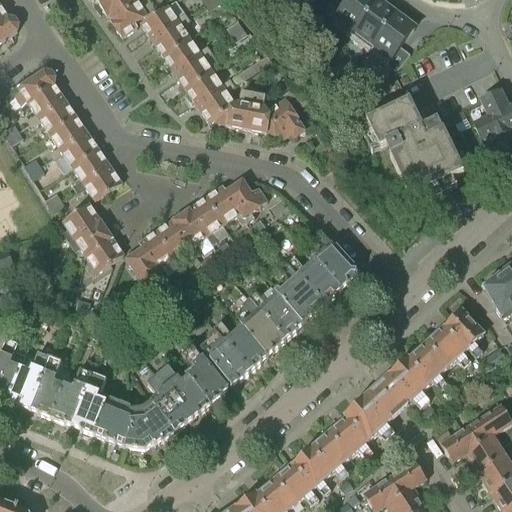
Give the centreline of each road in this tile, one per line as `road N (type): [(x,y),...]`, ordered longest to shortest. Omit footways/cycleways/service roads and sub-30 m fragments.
road 1 (residential): [(402,303),(303,188),(269,172),(118,137),(46,35)]
road 2 (residential): [(463,511),(401,414),(349,352)]
road 3 (residential): [(203,479),(349,352)]
road 4 (residential): [(402,303),(511,198)]
